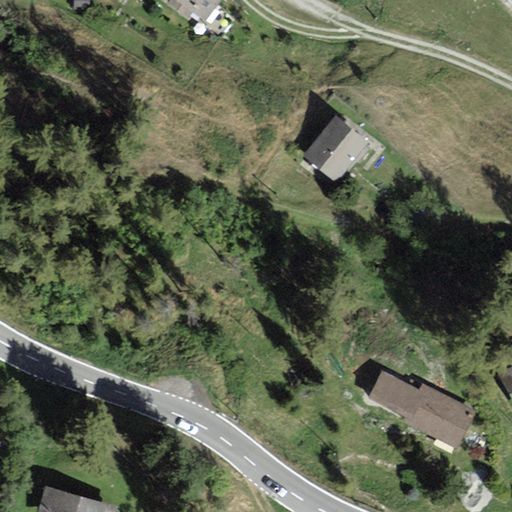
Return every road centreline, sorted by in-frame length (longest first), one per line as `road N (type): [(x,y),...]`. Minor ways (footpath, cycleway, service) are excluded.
road 1 (tertiary): [(0,340),(191,420),(326,511)]
road 2 (track): [(511,84),(354,27),(306,0)]
